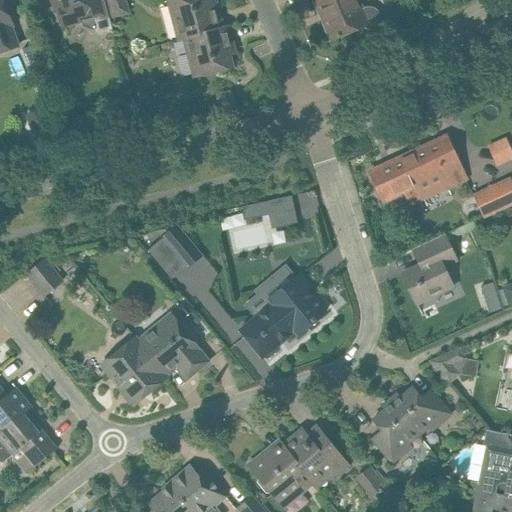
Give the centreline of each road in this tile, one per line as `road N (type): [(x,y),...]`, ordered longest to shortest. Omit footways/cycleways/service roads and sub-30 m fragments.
road 1 (residential): [(112,446),(340,367),(360,351),(370,310),(313,112)]
road 2 (unclassified): [(0,194),(313,112)]
road 3 (residential): [(313,112),(511,8)]
road 4 (residential): [(0,309),(112,446)]
road 5 (unclassified): [(313,112),(264,0)]
